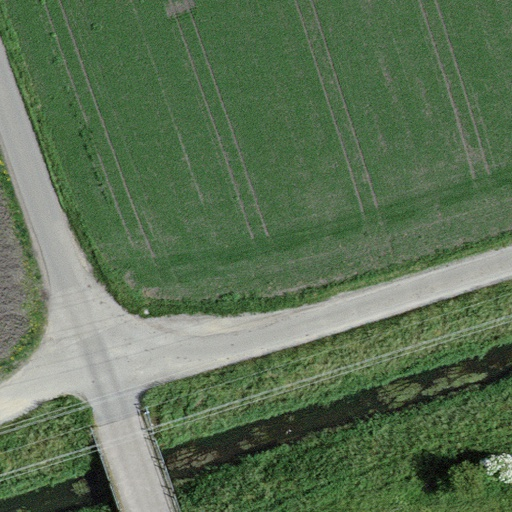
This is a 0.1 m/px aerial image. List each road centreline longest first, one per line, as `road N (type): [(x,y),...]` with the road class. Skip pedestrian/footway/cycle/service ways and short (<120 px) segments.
road 1 (track): [(0,70),(149,511)]
road 2 (unclassified): [(511,259),(282,331),(98,359)]
